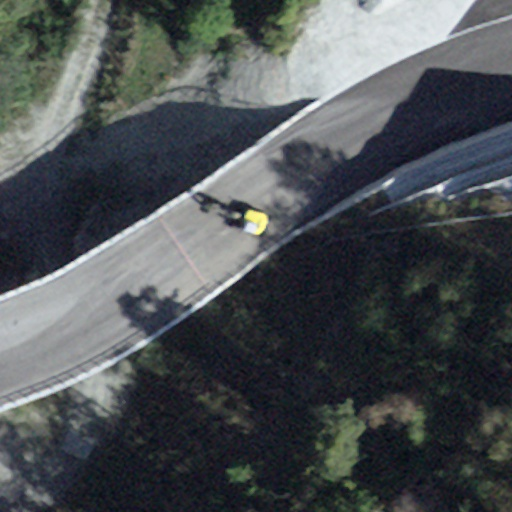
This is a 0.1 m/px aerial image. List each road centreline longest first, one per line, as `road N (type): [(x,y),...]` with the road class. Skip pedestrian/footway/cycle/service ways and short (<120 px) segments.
road 1 (secondary): [(511,65),(375,127),(98,304),(0,348)]
road 2 (track): [(0,507),(57,473),(91,409),(90,374),(47,268),(45,238),(63,120),(101,0)]
